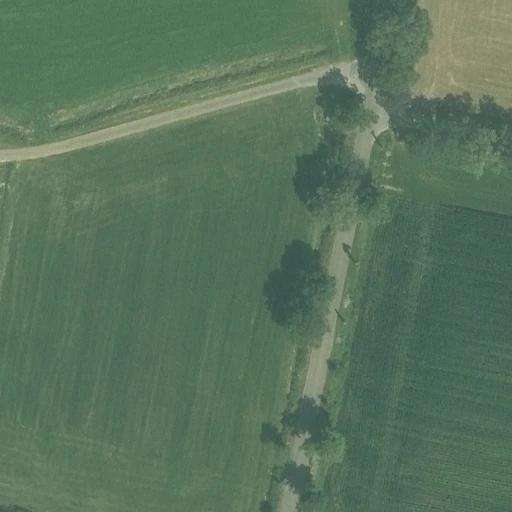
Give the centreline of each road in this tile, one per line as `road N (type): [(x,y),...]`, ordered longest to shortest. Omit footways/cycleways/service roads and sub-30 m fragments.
road 1 (unclassified): [(290,511),(373,81)]
road 2 (unclassified): [(373,81),(324,77),(0,166)]
road 3 (track): [(511,147),(365,121)]
